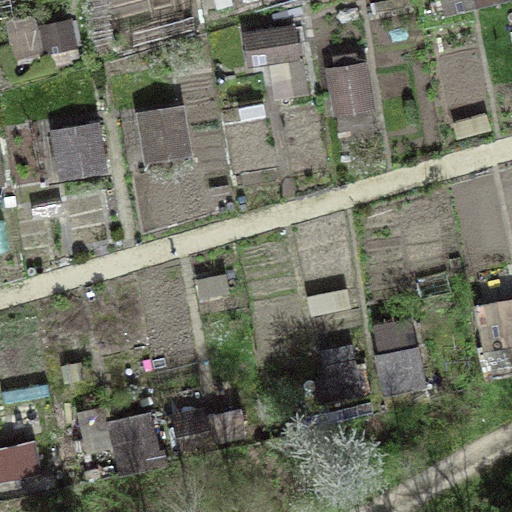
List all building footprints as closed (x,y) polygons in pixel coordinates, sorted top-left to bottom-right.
[(511,0),(440,0),(445,18),(511,0)] [(14,61),(52,54),(55,65),(72,62),(71,58),(79,56),(71,16),(44,21),(42,10),(5,18),(14,61)] [(300,56),(295,22),(241,30),(246,66),(251,65),(255,87),(272,84),(274,98),(309,94),(303,56),(300,56)] [(375,108),(368,55),(324,63),(331,113),(337,112),(341,140),(375,135),(372,109),(375,108)] [(193,153),(185,101),(135,109),(142,160),(193,153)] [(108,169),(99,118),(51,126),(60,178),(108,169)] [(511,370),(511,295),(473,303),(482,351),(503,347),(508,372),(511,370)] [(429,384),(419,343),(416,344),(409,317),(374,325),(381,352),(373,354),(383,395),(429,384)] [(362,394),(352,341),(321,347),(326,375),(313,378),(318,403),(362,394)] [(206,412),(204,405),(169,412),(177,452),(248,437),(241,405),(206,412)] [(160,447),(151,408),(110,418),(119,473),(168,461),(165,445),(160,447)] [(0,482),(43,474),(36,438),(0,445),(0,482)]
